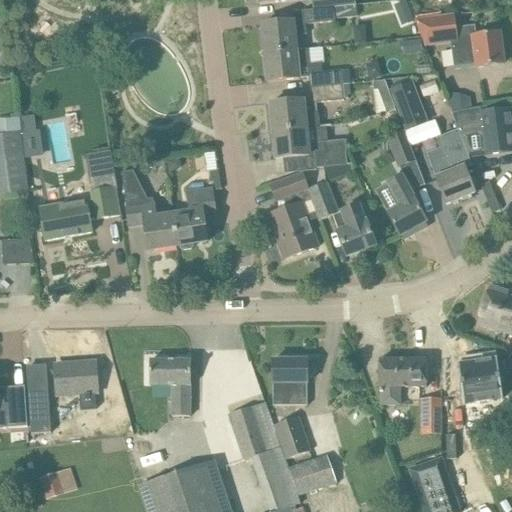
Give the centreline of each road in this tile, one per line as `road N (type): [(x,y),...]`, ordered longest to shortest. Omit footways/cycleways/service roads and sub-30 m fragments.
road 1 (residential): [(249,313),(204,0)]
road 2 (residential): [(249,313),(371,309),(436,293),(511,241)]
road 3 (residential): [(0,319),(249,313)]
